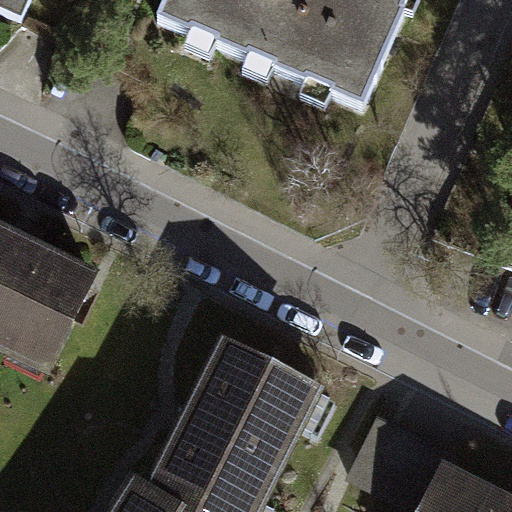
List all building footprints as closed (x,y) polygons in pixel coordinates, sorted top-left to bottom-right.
[(0,0),(0,14),(20,22),(29,0),(0,0)] [(163,0),(154,21),(356,110),(404,0),(163,0)] [(0,234),(0,343),(50,367),(92,278),(18,243),(0,234)] [(186,420),(151,495),(179,511),(254,511),(314,396),(221,347),(186,420)] [(349,479),(416,511),(423,511),(441,478),(449,461),(376,425),(349,479)] [(509,511),(441,478),(423,511),(509,511)] [(179,511),(151,495),(133,485),(117,511),(179,511)]
